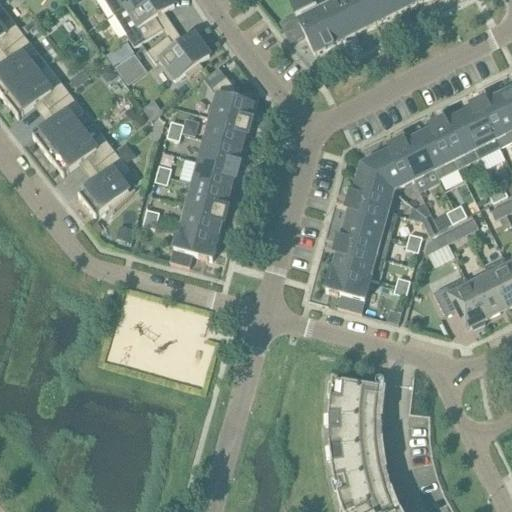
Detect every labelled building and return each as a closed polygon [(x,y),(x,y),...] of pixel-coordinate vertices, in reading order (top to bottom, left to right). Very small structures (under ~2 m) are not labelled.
[(102,0),(114,19),(144,0),(102,0)] [(169,0),(144,0),(114,19),(135,51),(164,33),(156,21),(175,9),(169,0)] [(363,0),(345,0),(339,3),(356,37),(377,27),(363,0)] [(388,0),(363,0),(377,27),(397,17),(388,0)] [(414,0),(388,0),(397,17),(418,6),(414,0)] [(316,5),(315,6),(335,48),(356,37),(339,3),(320,13),(316,5)] [(306,39),(315,58),(335,48),(315,6),(294,16),(295,18),(280,26),(291,47),(306,39)] [(0,50),(4,56),(25,39),(2,10),(0,11),(0,50)] [(34,24),(25,31),(29,36),(38,29),(34,24)] [(168,40),(147,55),(156,68),(161,65),(176,85),(186,77),(189,82),(203,71),(200,67),(210,59),(194,38),(177,51),(168,40)] [(0,98),(3,103),(37,76),(37,77),(48,69),(25,39),(4,56),(12,66),(0,74),(0,98)] [(113,54),(105,59),(113,69),(114,69),(120,65),(113,54)] [(134,58),(116,71),(128,88),(146,75),(134,58)] [(110,66),(101,73),(105,79),(110,80),(116,75),(110,66)] [(37,76),(3,103),(19,122),(20,121),(19,121),(42,103),(49,113),(70,97),(48,69),(37,77),(37,76)] [(89,83),(82,75),(73,82),(80,90),(89,83)] [(217,100),(211,121),(248,131),(254,109),(235,103),(237,94),(226,81),(211,93),(217,100)] [(511,92),(500,99),(511,123),(511,92)] [(33,141),(49,161),(82,134),(74,123),(84,115),(70,97),(49,113),(57,124),(35,141),(35,140),(33,141)] [(511,123),(500,99),(479,109),(496,143),(511,135),(511,123)] [(479,109),(459,120),(480,162),(500,153),(496,143),(479,109)] [(459,120),(438,130),(460,172),(480,162),(459,120)] [(211,121),(205,143),(242,153),(248,131),(211,121)] [(172,126),(169,134),(182,137),(184,129),(172,126)] [(438,130),(418,140),(435,174),(436,173),(440,182),(460,172),(438,130)] [(87,161),(95,171),(115,155),(101,137),(91,145),(82,134),(49,161),(64,180),(65,179),(87,161)] [(180,146),(182,137),(169,134),(167,142),(180,146)] [(418,140),(397,151),(414,184),(435,174),(418,140)] [(205,143),(199,165),(236,175),(242,153),(205,143)] [(115,155),(95,171),(103,182),(80,199),(80,198),(79,199),(96,221),(97,221),(97,220),(108,210),(113,216),(136,194),(135,193),(131,197),(119,181),(129,173),(125,168),(136,160),(126,147),(116,156),(115,155)] [(362,168),(362,169),(394,195),(414,184),(397,151),(362,168)] [(184,163),(179,182),(194,186),(193,188),(231,198),(236,175),(199,165),(199,167),(184,163)] [(362,169),(351,207),(398,220),(398,219),(388,216),(394,195),(362,169)] [(160,170),(157,178),(170,181),(172,173),(160,170)] [(170,181),(157,178),(155,186),(167,189),(170,181)] [(193,188),(187,210),(225,220),(231,198),(193,188)] [(503,189),(495,193),(501,205),(509,201),(503,189)] [(501,205),(495,193),(488,197),(493,208),(501,205)] [(511,205),(502,210),(506,218),(511,215),(511,205)] [(351,207),(345,230),(382,240),(384,231),(394,233),(398,220),(351,207)] [(461,209),(454,213),(459,225),(468,220),(461,209)] [(180,230),(180,232),(219,242),(225,220),(187,210),(181,231),(180,230)] [(410,223),(423,226),(430,240),(435,237),(426,221),(413,210),(410,223)] [(506,218),(502,210),(491,216),(495,224),(506,218)] [(459,225),(454,213),(447,217),(453,228),(459,225)] [(147,214),(145,222),(158,225),(160,217),(147,214)] [(155,233),(158,225),(145,222),(143,230),(155,233)] [(475,224),(463,230),(468,238),(479,232),(475,224)] [(345,230),(339,251),(385,263),(391,242),(345,230)] [(468,238),(463,230),(452,235),(457,244),(468,238)] [(213,265),(219,242),(180,232),(174,254),(173,254),(170,266),(190,272),(194,259),(213,265)] [(410,238),(408,246),(420,249),(423,241),(410,238)] [(426,249),(424,261),(449,247),(444,239),(426,249)] [(418,257),(420,249),(408,246),(406,254),(418,257)] [(379,285),(385,263),(339,251),(334,272),(332,272),(371,283),(379,285)] [(489,279),(488,279),(506,314),(511,310),(511,277),(508,270),(503,261),(484,270),(489,279)] [(337,312),(362,319),(371,283),(332,272),(326,295),(341,299),(337,312)] [(488,279),(469,289),(486,324),(506,314),(488,279)] [(486,324),(469,289),(465,281),(434,297),(446,321),(457,315),(465,331),(471,328),(474,334),(486,328),(484,325),(486,324)] [(398,282),(396,290),(409,293),(411,285),(398,282)] [(409,293),(396,290),(394,298),(406,301),(409,293)] [(386,392),(332,383),(330,410),(329,430),(330,452),(334,484),(343,511),(399,511),(392,493),(387,473),(383,443),(383,417),(386,392)]
